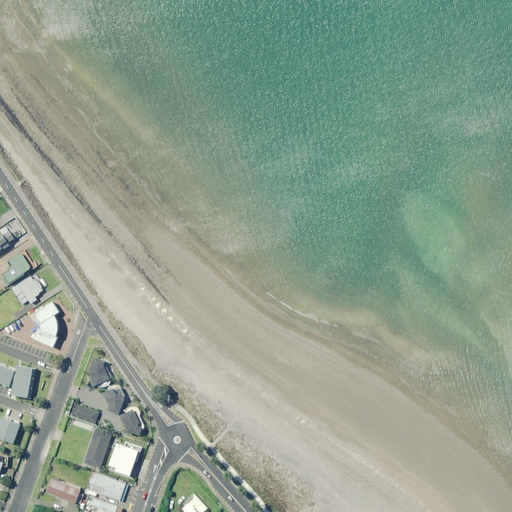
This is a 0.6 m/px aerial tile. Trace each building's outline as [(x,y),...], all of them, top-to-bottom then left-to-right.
[(14,239),(6,227),(0,230),(0,255),(5,253),(4,250),(10,246),(8,243),(14,239)] [(31,268),(20,253),(9,261),(13,266),(4,274),(5,275),(0,279),(6,287),(31,268)] [(35,282),(31,276),(12,289),(22,304),(29,300),(31,304),(37,300),(35,297),(43,291),(37,281),(35,282)] [(59,312),(53,302),(35,314),(41,324),(42,330),(38,329),(34,339),(53,348),(58,338),(56,337),(58,335),(58,332),(58,330),(58,328),(58,326),(58,324),(58,322),(57,320),(56,318),(55,315),(59,312)] [(105,361),(94,356),(89,371),(91,374),(88,375),(93,386),(94,386),(110,378),(103,365),(105,361)] [(16,370),(0,363),(0,384),(9,388),(16,370)] [(35,369),(17,366),(12,396),(30,399),(35,369)] [(119,386),(103,392),(108,403),(110,404),(108,411),(119,414),(125,398),(119,386)] [(99,412),(75,403),(71,415),(95,424),(99,412)] [(133,409),(120,415),(127,431),(140,435),(143,427),(138,426),(139,422),(133,409)] [(21,426),(2,419),(0,425),(0,440),(14,445),(21,426)] [(112,434),(95,429),(83,463),(100,469),(112,434)] [(134,445),(126,442),(125,447),(117,444),(109,465),(117,468),(115,471),(130,476),(139,452),(132,449),(134,445)] [(8,458),(0,454),(0,471),(2,466),(7,468),(8,458)] [(128,484),(92,471),(86,488),(123,502),(128,484)] [(81,489),(52,478),(47,493),(76,504),(81,489)] [(193,500),(183,510),(184,511),(204,511),(208,509),(194,494),(193,500)] [(120,511),(122,507),(94,497),(91,505),(98,508),(96,511),(120,511)]
